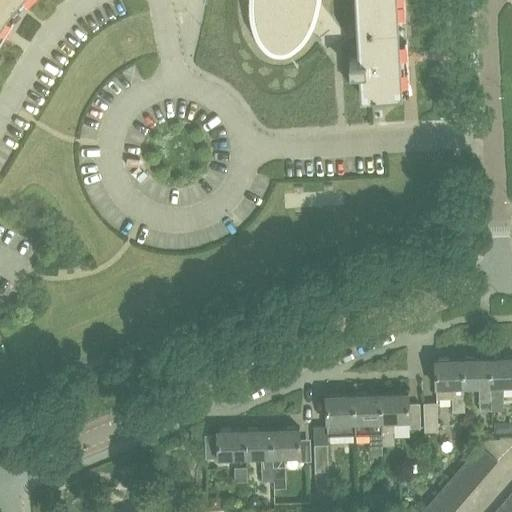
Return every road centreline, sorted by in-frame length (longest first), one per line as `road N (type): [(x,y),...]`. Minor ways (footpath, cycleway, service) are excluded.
road 1 (residential): [(0,477),(499,277)]
road 2 (residential): [(175,84),(142,93),(112,128),(110,170),(131,203),(169,220),(212,210),(233,190),(244,149)]
road 3 (residential): [(244,149),(493,136)]
road 4 (residential): [(0,117),(38,51),(86,0)]
road 5 (residential): [(499,277),(493,136)]
road 6 (residential): [(493,136),(486,0)]
